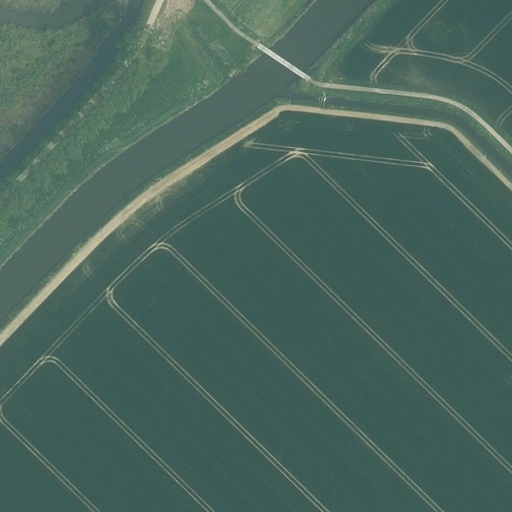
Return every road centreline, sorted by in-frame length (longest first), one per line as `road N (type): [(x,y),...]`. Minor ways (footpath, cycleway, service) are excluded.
road 1 (unclassified): [(0,201),(125,64),(160,0)]
road 2 (track): [(511,151),(466,109),(441,99),(309,80)]
